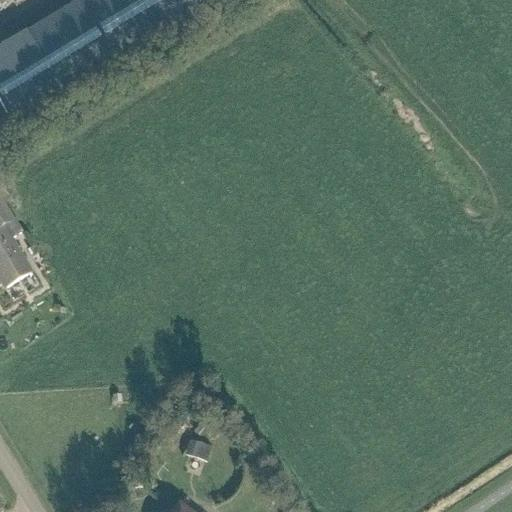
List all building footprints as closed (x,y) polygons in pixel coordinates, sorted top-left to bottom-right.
[(111,79),(159,51),(127,0),(82,0),(68,9),(111,79)] [(127,0),(159,51),(206,23),(205,20),(236,3),(233,0),(127,0)] [(63,108),(111,79),(68,9),(21,37),(63,108)] [(63,108),(21,37),(0,50),(0,111),(15,137),(63,108)] [(0,197),(0,280),(6,292),(33,276),(13,242),(23,235),(0,197)] [(209,431),(201,424),(193,434),(201,440),(209,431)] [(208,465),(212,450),(190,443),(185,458),(208,465)]
